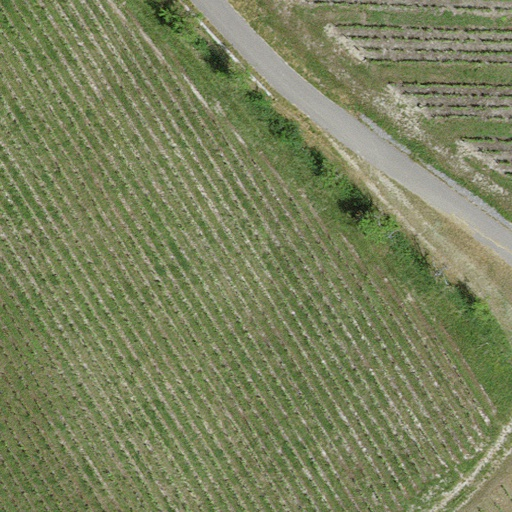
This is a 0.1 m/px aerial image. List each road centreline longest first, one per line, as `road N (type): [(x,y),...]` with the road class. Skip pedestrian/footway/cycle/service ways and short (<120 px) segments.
road 1 (track): [(511,250),(335,126),(209,0)]
road 2 (track): [(335,126),(511,320)]
